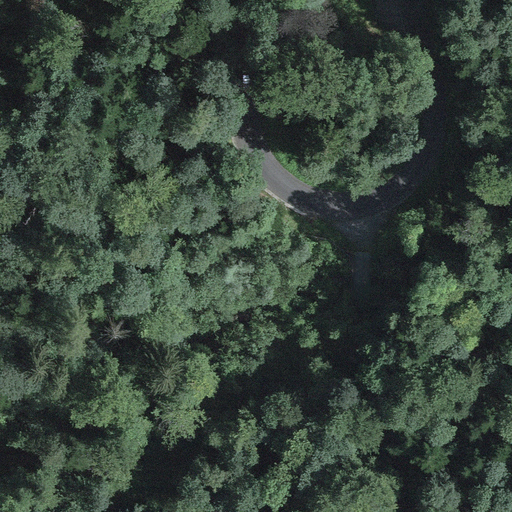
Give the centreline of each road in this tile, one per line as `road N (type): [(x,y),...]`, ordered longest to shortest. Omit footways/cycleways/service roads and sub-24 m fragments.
road 1 (unclassified): [(243,0),(248,143),(285,189),(347,210),(400,189),(431,149),(437,98),(414,0)]
road 2 (track): [(361,208),(360,358),(409,511)]
road 3 (track): [(357,328),(222,371)]
